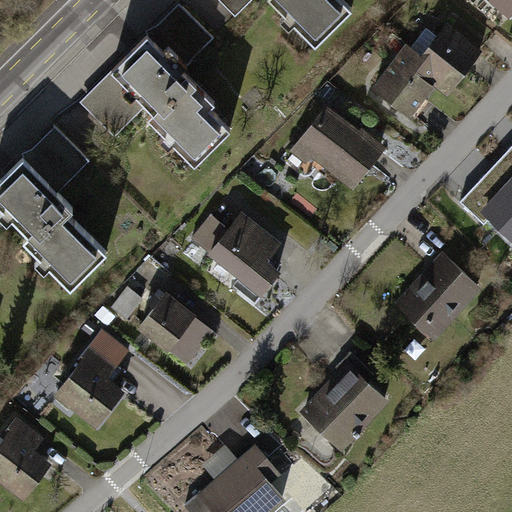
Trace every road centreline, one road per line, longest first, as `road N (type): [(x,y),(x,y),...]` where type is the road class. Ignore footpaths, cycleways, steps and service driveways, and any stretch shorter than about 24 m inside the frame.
road 1 (residential): [(82,511),(260,354),(511,85)]
road 2 (residential): [(96,0),(0,96)]
